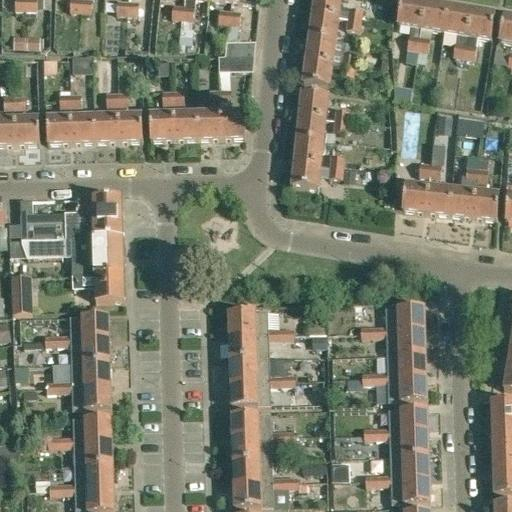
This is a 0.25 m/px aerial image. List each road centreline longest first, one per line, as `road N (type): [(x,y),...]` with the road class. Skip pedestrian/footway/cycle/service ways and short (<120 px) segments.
road 1 (residential): [(174,511),(165,189)]
road 2 (residential): [(459,275),(289,242),(263,225),(256,187)]
road 3 (residential): [(465,511),(459,275)]
road 4 (residential): [(256,187),(277,0)]
road 5 (residential): [(165,189),(0,192)]
